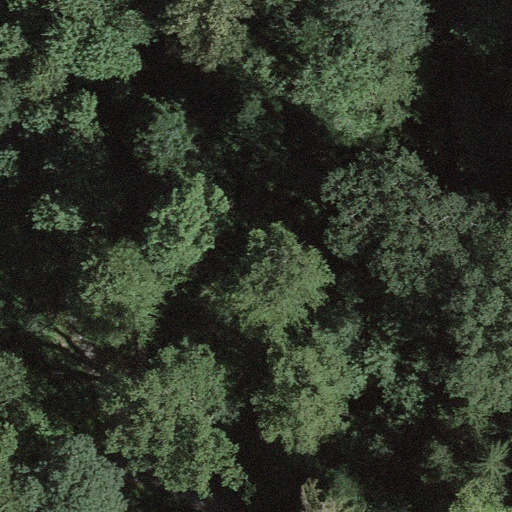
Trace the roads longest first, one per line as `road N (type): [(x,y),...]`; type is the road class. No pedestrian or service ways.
road 1 (track): [(0,203),(69,334),(150,459)]
road 2 (track): [(150,459),(55,487),(21,511)]
